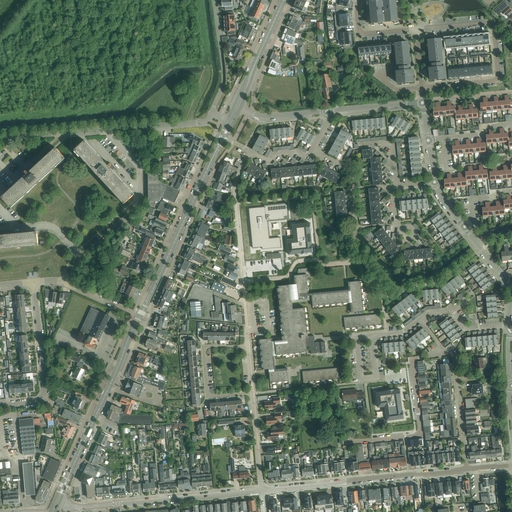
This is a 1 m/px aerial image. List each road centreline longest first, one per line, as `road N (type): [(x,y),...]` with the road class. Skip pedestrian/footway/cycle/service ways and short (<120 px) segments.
road 1 (tertiary): [(56,501),(229,121)]
road 2 (residential): [(261,490),(467,468)]
road 3 (residential): [(56,501),(84,507),(261,490)]
road 4 (residential): [(422,89),(498,76),(488,22),(419,30)]
road 5 (residential): [(347,443),(420,435),(413,365),(442,347)]
road 6 (residential): [(0,403),(45,399),(33,282)]
road 7 (unclassified): [(250,393),(207,397),(203,345),(248,345)]
road 8 (unknown): [(247,332),(270,326),(265,302),(209,293),(208,317)]
road 9 (residential): [(467,468),(455,359),(442,347)]
